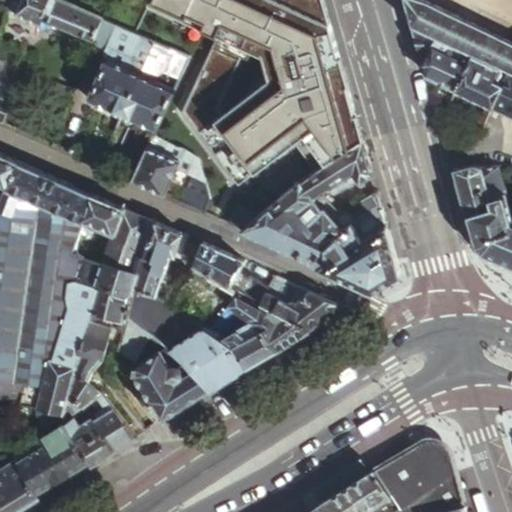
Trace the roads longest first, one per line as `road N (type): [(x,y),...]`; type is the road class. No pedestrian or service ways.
road 1 (residential): [(426,324),(0,140)]
road 2 (primary): [(426,324),(115,511)]
road 3 (secondary): [(456,318),(363,0)]
road 4 (primary): [(223,511),(406,401),(468,385)]
road 5 (tertiary): [(468,385),(508,511)]
